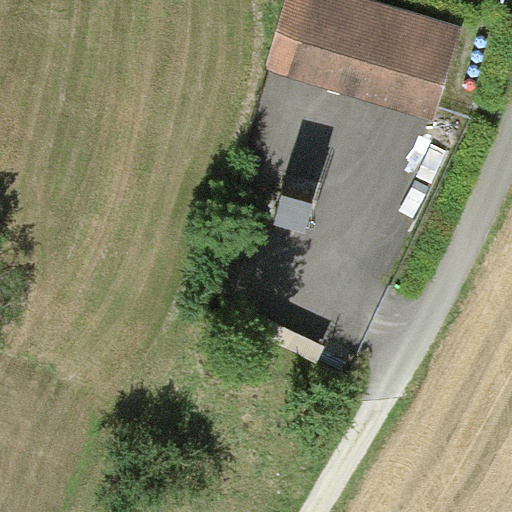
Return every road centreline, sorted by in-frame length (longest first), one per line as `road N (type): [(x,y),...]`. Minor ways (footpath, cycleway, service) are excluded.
road 1 (track): [(511,118),(418,330)]
road 2 (track): [(418,330),(312,511)]
